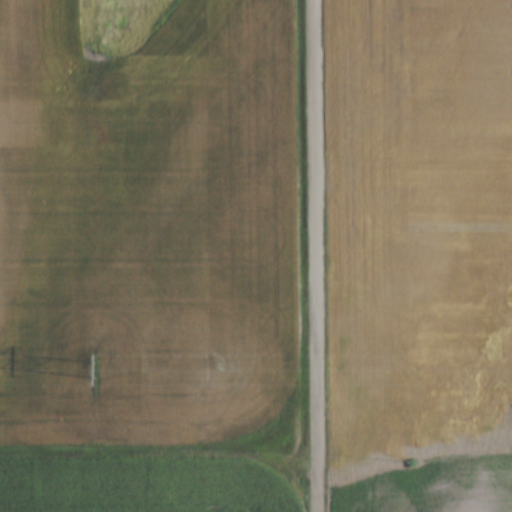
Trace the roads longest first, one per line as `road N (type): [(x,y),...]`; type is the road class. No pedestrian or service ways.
road 1 (track): [(319,511),(311,0)]
road 2 (track): [(320,468),(0,461)]
